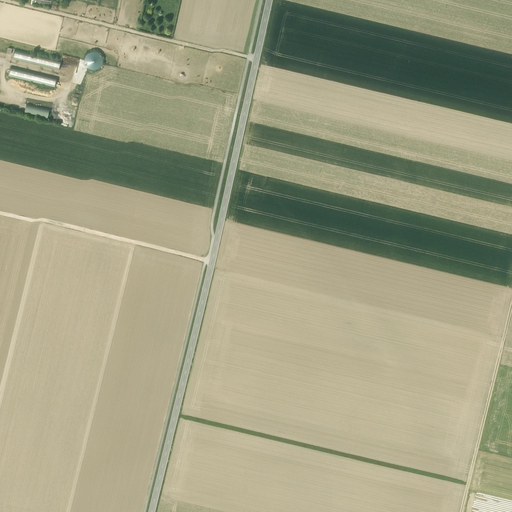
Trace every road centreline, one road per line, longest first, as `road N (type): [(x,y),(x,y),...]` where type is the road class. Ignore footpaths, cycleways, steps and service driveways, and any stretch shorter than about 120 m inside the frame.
road 1 (tertiary): [(151,511),(269,0)]
road 2 (track): [(256,59),(9,0)]
road 3 (track): [(0,210),(211,261)]
road 4 (track): [(461,511),(511,303)]
